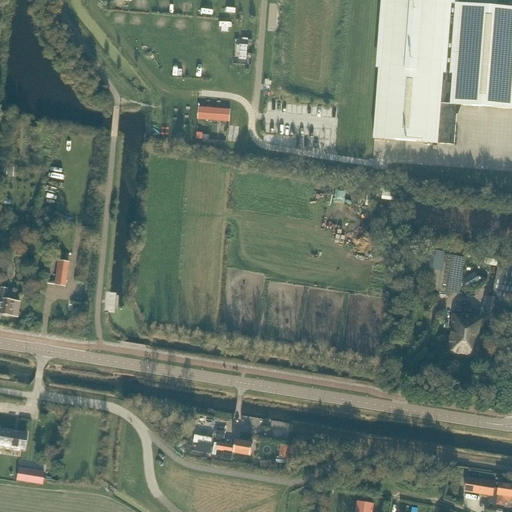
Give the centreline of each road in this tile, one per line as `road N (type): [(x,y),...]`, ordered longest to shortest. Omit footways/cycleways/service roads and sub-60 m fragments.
road 1 (tertiary): [(486,422),(40,350)]
road 2 (unclassified): [(178,511),(151,479),(137,422),(108,404),(37,394)]
road 3 (track): [(201,93),(163,89),(94,0)]
